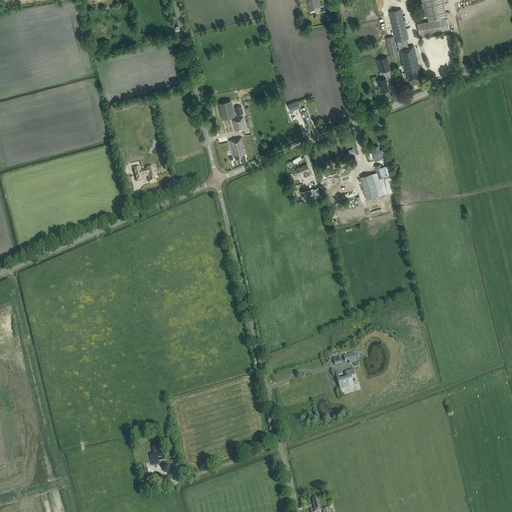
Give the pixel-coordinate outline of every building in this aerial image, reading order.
[(320,13),(325,11),(325,8),(321,9),(318,0),(305,0),(309,12),(319,10),(320,13)] [(428,20),(446,16),(442,0),(421,0),(421,1),(424,0),(428,20)] [(421,14),(426,13),(424,2),(418,3),(421,14)] [(419,69),(414,45),(408,46),(407,39),(408,39),(401,9),(389,12),(396,42),(397,41),(399,49),(397,50),(394,36),(385,38),(390,58),(398,56),(397,52),(399,52),(404,71),(405,74),(407,73),(408,80),(419,78),(418,72),(419,72),(419,69)] [(448,29),(446,18),(417,23),(419,38),(426,36),(426,33),(448,29)] [(379,58),(382,71),(391,69),(387,56),(379,58)] [(388,90),(386,79),(377,81),(380,92),(388,90)] [(218,103),(222,119),(235,116),(231,100),(218,103)] [(290,111),(291,110),(300,107),(301,107),(298,101),(297,101),(288,105),(290,111)] [(234,107),(236,115),(243,113),(241,106),(234,107)] [(310,121),(311,121),(306,110),(305,108),(304,108),(301,109),(300,110),(301,112),(300,112),(305,123),(306,123),(307,125),(311,123),(310,121)] [(232,119),(235,131),(245,129),(243,117),(232,119)] [(245,153),(242,137),(229,140),(233,155),(234,154),(236,159),(240,158),(241,160),(245,159),(244,153),(245,153)] [(375,161),(383,158),(381,150),(379,150),(378,146),(372,147),(373,152),(372,153),(375,161)] [(307,170),(309,170),(307,164),(296,169),(298,174),(303,172),(305,176),(309,174),(307,170)] [(376,172),(360,177),(366,199),(397,190),(392,172),(387,174),(385,166),(381,167),(380,164),(374,166),(376,172)] [(133,168),(137,182),(143,180),(142,178),(148,177),(149,183),(155,181),(155,178),(157,177),(154,167),(146,169),(146,170),(140,171),(139,166),(133,168)] [(321,196),(320,195),(318,187),(300,191),(302,200),(321,196)] [(349,360),(350,364),(357,361),(354,352),(343,355),(345,361),(349,360)] [(338,374),(335,375),(340,390),(340,389),(350,386),(349,384),(353,383),(351,377),(355,376),(353,369),(345,372),(346,378),(339,380),(338,374)] [(154,454),(153,454),(149,455),(151,466),(159,465),(159,461),(164,460),(163,452),(161,452),(160,446),(153,448),(154,454)] [(172,467),(175,477),(183,475),(180,465),(172,467)] [(144,469),(140,469),(139,469),(140,475),(148,474),(147,468),(146,468),(146,466),(144,467),(144,469)] [(314,511),(321,510),(319,502),(318,502),(317,497),(312,498),(313,503),(312,503),(314,511)]
